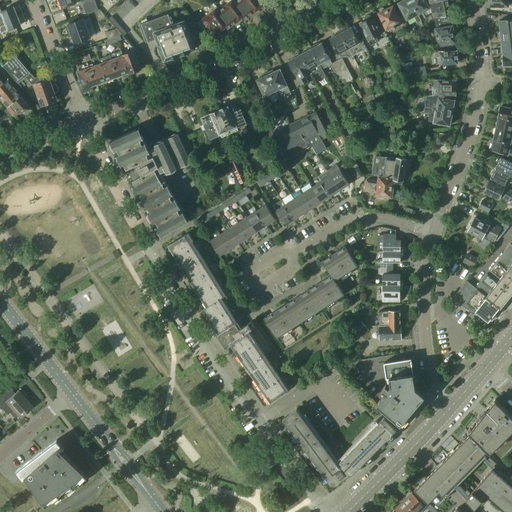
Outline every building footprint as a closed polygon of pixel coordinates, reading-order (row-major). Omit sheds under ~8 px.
[(60,0),(63,8),(75,4),(73,0),(60,0)] [(95,0),(84,4),(87,14),(99,10),(95,0)] [(232,0),(220,10),(230,23),(232,26),(242,18),(244,20),(249,16),(247,14),(237,0),(236,0),(232,0)] [(237,0),(247,14),(249,16),(259,9),(261,11),(266,7),(269,4),(265,0),(237,0)] [(422,20),(418,12),(412,0),(401,0),(400,1),(400,2),(399,3),(407,19),(414,16),(417,22),(422,20)] [(412,0),(418,12),(422,20),(426,18),(423,11),(431,7),(429,0),(412,0)] [(434,18),(436,28),(453,25),(451,15),(448,0),(429,0),(431,7),(434,18)] [(380,11),(380,12),(379,12),(387,29),(394,26),(395,28),(406,22),(403,15),(400,17),(394,5),(386,9),(385,9),(385,8),(384,8),(383,8),(382,8),(381,8),(381,9),(380,10),(380,11)] [(16,27),(20,25),(15,12),(13,6),(2,11),(0,6),(0,28),(2,33),(5,31),(8,38),(19,34),(16,27)] [(218,7),(203,19),(215,35),(225,27),(227,29),(232,26),(230,23),(220,10),(218,7)] [(54,22),(66,19),(64,11),(52,14),(54,22)] [(150,21),(140,25),(146,41),(156,38),(159,43),(158,43),(160,49),(159,49),(159,51),(160,54),(161,55),(163,55),(165,60),(170,58),(171,59),(179,56),(179,55),(181,54),(182,55),(190,52),(190,50),(196,48),(194,43),(195,42),(195,40),(195,38),(193,36),(192,37),(189,31),(185,20),(175,24),(171,13),(168,14),(150,21)] [(365,19),(365,20),(360,23),(369,41),(370,40),(372,44),(378,41),(376,37),(382,34),(373,16),(372,17),(372,16),(371,15),(370,15),(369,15),(368,15),(367,15),(366,16),(366,17),(365,18),(365,19)] [(501,32),(511,30),(511,18),(506,19),(506,20),(500,20),(501,32)] [(84,19),(68,24),(75,43),(90,37),(84,19)] [(122,34),(117,28),(113,23),(104,27),(108,39),(116,37),(122,34)] [(453,25),(436,28),(435,28),(438,46),(444,45),(445,50),(445,51),(457,50),(455,43),(456,42),(455,32),(456,30),(456,27),(454,26),(453,26),(453,25)] [(345,29),(345,31),(341,33),(349,47),(353,56),(367,48),(362,39),(359,41),(352,27),(350,28),(349,27),(345,29)] [(511,30),(501,32),(503,43),(511,41),(511,30)] [(353,56),(349,47),(341,33),(337,35),(336,34),(333,35),(332,37),(331,38),(341,57),(346,56),(348,59),(353,56)] [(511,41),(503,43),(503,45),(504,55),(511,53),(511,41)] [(320,63),(322,69),(332,64),(337,73),(342,79),(345,84),(348,83),(345,78),(342,71),(337,61),(333,63),(322,43),(320,44),(319,43),(316,45),(316,47),(312,49),(320,63)] [(322,69),(320,63),(312,49),(307,51),(306,50),(303,52),(303,53),(301,54),(309,69),(312,74),(319,71),(322,77),(325,75),(322,69)] [(458,50),(457,50),(445,51),(445,50),(436,50),(437,57),(439,57),(440,64),(458,63),(458,62),(460,60),(460,57),(458,55),(458,50)] [(129,73),(123,55),(121,51),(110,54),(118,77),(123,75),(123,77),(129,75),(128,73),(129,73)] [(123,55),(129,73),(141,69),(134,51),(123,55)] [(101,63),(108,82),(114,80),(113,79),(118,77),(110,54),(99,58),(101,63)] [(309,69),(301,54),(300,55),(299,54),(295,55),(295,57),(289,61),(302,85),(308,82),(306,77),(312,74),(309,69)] [(44,104),(56,99),(54,93),(57,92),(58,90),(57,85),(55,84),(51,85),(49,79),(41,82),(39,77),(35,78),(16,55),(3,66),(17,82),(23,77),(25,78),(26,77),(33,85),(35,84),(42,103),(44,104)] [(343,58),(337,61),(342,71),(345,78),(348,83),(354,79),(343,58)] [(418,76),(426,75),(425,66),(413,68),(412,62),(398,65),(400,79),(418,76)] [(101,84),(108,82),(101,63),(89,67),(95,85),(101,83),(101,84)] [(91,86),(95,85),(89,67),(78,71),(81,80),(79,81),(83,91),(92,88),(91,86)] [(267,72),(276,90),(277,93),(284,90),(286,95),(291,93),(280,69),(274,71),(273,69),(267,72)] [(277,93),(276,90),(267,72),(262,74),(263,77),(257,79),(268,103),(279,98),(277,93)] [(433,87),(433,94),(438,94),(448,94),(456,94),(457,94),(459,92),(459,88),(457,86),(457,79),(447,79),(447,76),(443,76),(443,77),(441,77),(441,79),(435,79),(435,87),(433,87)] [(0,97),(9,107),(6,110),(11,116),(14,114),(14,115),(24,111),(26,112),(30,110),(30,109),(31,108),(14,88),(8,80),(4,84),(0,79),(0,97)] [(438,94),(424,96),(425,107),(436,109),(453,112),(453,111),(455,110),(455,107),(454,106),(455,100),(456,94),(448,94),(438,94)] [(498,116),(499,116),(511,119),(511,107),(511,104),(502,102),(501,106),(498,116)] [(228,105),(220,109),(230,133),(238,129),(237,127),(247,123),(242,113),(243,113),(241,108),(238,109),(236,105),(234,103),(228,106),(228,105)] [(274,132),(281,128),(290,124),(286,114),(276,119),(275,116),(274,116),(269,105),(263,108),(274,132)] [(452,114),(453,112),(436,109),(425,107),(424,112),(428,113),(428,121),(450,125),(451,119),(453,118),(454,115),(452,114)] [(222,137),(230,133),(220,109),(211,113),(212,113),(201,118),(205,124),(204,124),(206,129),(207,129),(211,138),(213,143),(216,142),(214,137),(221,134),(222,137)] [(322,140),(317,129),(323,126),(316,112),(290,124),(281,128),(274,132),(280,143),(284,151),(287,156),(308,146),(307,144),(309,144),(310,147),(322,140)] [(511,119),(499,116),(497,127),(511,130),(511,119)] [(511,130),(497,127),(494,138),(511,142),(511,138),(511,130)] [(164,235),(189,221),(163,176),(192,162),(179,133),(154,145),(156,148),(150,150),(140,128),(114,140),(127,169),(130,167),(136,179),(133,180),(164,235)] [(344,147),(349,144),(343,134),(338,136),(344,147)] [(346,137),(349,142),(355,139),(352,134),(346,137)] [(188,137),(182,140),(188,152),(194,150),(188,137)] [(494,138),(492,149),(501,151),(500,152),(508,154),(511,155),(511,142),(494,138)] [(274,163),(286,157),(284,151),(280,143),(273,146),(275,151),(269,154),(274,163)] [(238,155),(228,160),(238,184),(249,179),(238,155)] [(378,175),(379,175),(383,175),(395,177),(394,182),(402,183),(403,179),(407,158),(397,157),(397,158),(381,156),(378,175)] [(499,162),(496,167),(511,175),(511,162),(501,157),(501,158),(499,158),(498,160),(499,162)] [(347,167),(355,180),(362,176),(356,167),(359,166),(355,161),(347,167)] [(337,164),(328,170),(340,190),(350,184),(340,169),(337,164)] [(511,175),(496,167),(491,178),(508,186),(510,181),(511,182),(511,175)] [(328,170),(319,176),(322,181),(331,196),(340,190),(328,170)] [(356,187),(359,187),(360,186),(360,185),(360,184),(361,183),(361,182),(362,182),(363,181),(363,180),(364,180),(365,179),(365,175),(355,180),(356,187)] [(367,179),(365,190),(377,192),(376,194),(378,194),(377,196),(384,197),(385,195),(392,196),(394,182),(395,177),(383,175),(379,175),(378,181),(367,179)] [(511,191),(490,180),(484,192),(499,199),(501,196),(511,201),(510,204),(511,204),(511,191)] [(322,181),(312,187),(322,202),(331,196),(322,181)] [(312,187),(303,193),(313,207),(322,202),(312,187)] [(303,193),(294,199),(303,213),(313,207),(303,193)] [(291,194),(282,200),(294,219),(303,213),(294,199),(291,194)] [(282,200),(272,206),(276,211),(285,225),(288,224),(294,219),(282,200)] [(479,207),(489,211),(492,204),(483,200),(479,207)] [(266,205),(259,209),(257,210),(267,225),(276,219),(266,205)] [(257,210),(251,214),(248,216),(258,231),(267,225),(257,210)] [(248,216),(239,222),(249,237),(258,231),(248,216)] [(475,217),(468,230),(483,238),(484,235),(495,240),(497,241),(509,226),(502,222),(500,226),(491,221),(486,218),(484,222),(475,217)] [(239,222),(235,225),(230,228),(240,242),(249,237),(239,222)] [(230,228),(221,234),(231,248),(240,242),(230,228)] [(384,233),(383,251),(403,251),(403,246),(401,246),(401,240),(396,240),(396,234),(384,233)] [(214,263),(207,267),(195,249),(203,245),(199,238),(191,243),(186,234),(168,245),(206,306),(202,308),(219,333),(217,334),(226,347),(231,343),(270,403),(288,390),(263,355),(271,349),(252,321),(241,328),(238,322),(245,318),(242,314),(234,320),(220,298),(232,291),(228,285),(221,290),(211,274),(218,269),(214,263)] [(231,248),(221,234),(211,240),(220,255),(231,248)] [(348,240),(351,245),(357,241),(353,237),(348,240)] [(361,246),(358,241),(352,246),(355,250),(361,246)] [(476,287),(500,307),(501,306),(501,307),(511,293),(511,244),(510,244),(489,270),(500,278),(497,282),(486,274),(476,287)] [(335,280),(358,265),(345,246),(322,261),(331,275),(332,275),(335,280)] [(381,268),(393,268),(393,262),(401,262),(401,256),(403,256),(403,251),(383,251),(383,261),(381,261),(381,268)] [(466,256),(463,261),(474,267),(479,259),(473,256),(472,259),(466,256)] [(383,274),(383,284),(403,284),(403,280),(401,280),(401,274),(393,273),(393,268),(381,268),(381,274),(383,274)] [(332,275),(331,275),(309,289),(321,309),(344,294),(335,280),(332,275)] [(500,307),(476,287),(467,280),(453,298),(459,302),(474,314),(476,311),(489,321),(500,307)] [(383,284),(383,302),(400,302),(400,289),(403,290),(403,284),(383,284)] [(345,294),(349,291),(345,285),(340,288),(345,294)] [(321,309),(309,289),(288,303),(287,304),(299,323),(321,309)] [(277,338),(299,323),(287,304),(264,318),(277,338)] [(389,310),(379,311),(380,325),(401,325),(400,310),(389,310)] [(354,336),(353,337),(356,340),(368,330),(365,327),(366,326),(361,320),(349,331),(354,336)] [(401,325),(380,325),(380,339),(402,338),(401,325)] [(271,362),(275,368),(281,364),(277,357),(271,362)] [(386,384),(382,389),(386,393),(377,404),(401,425),(425,396),(416,388),(411,358),(384,362),(388,385),(386,384)] [(0,405),(8,414),(10,412),(17,420),(33,406),(26,399),(28,397),(21,388),(13,395),(7,389),(0,395),(0,405)] [(490,453),(511,430),(511,415),(496,399),(486,411),(485,409),(481,413),(483,415),(482,416),(480,415),(477,418),(479,420),(472,428),(471,426),(468,429),(470,431),(469,432),(470,433),(433,471),(415,489),(428,502),(439,491),(443,495),(445,493),(442,490),(447,486),(449,488),(455,482),(453,480),(458,475),(460,477),(466,471),(464,469),(469,463),(471,466),(477,460),(475,457),(480,452),(483,455),(487,450),(490,453)] [(297,408),(283,419),(331,484),(335,485),(343,480),(343,481),(351,473),(352,474),(397,429),(384,416),(338,463),(297,408)] [(57,439),(41,452),(16,471),(23,480),(26,477),(46,507),(49,506),(53,505),(56,503),(59,502),(62,500),(65,498),(68,496),(71,494),(74,492),(76,490),(79,488),(81,485),(84,483),(86,480),(88,477),(61,451),(64,448),(57,439)] [(511,511),(511,480),(495,466),(502,458),(495,451),(488,459),(485,456),(451,490),(434,508),(438,511),(511,511)] [(408,496),(404,500),(416,511),(419,511),(426,505),(412,492),(410,492),(408,494),(408,496)] [(396,508),(399,511),(416,511),(404,500),(400,504),(398,504),(396,506),(396,508)]
